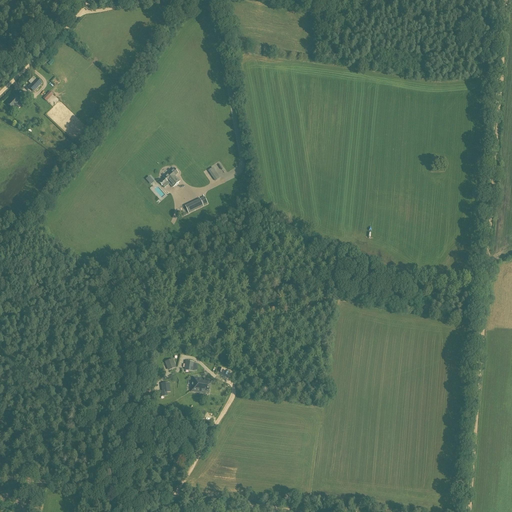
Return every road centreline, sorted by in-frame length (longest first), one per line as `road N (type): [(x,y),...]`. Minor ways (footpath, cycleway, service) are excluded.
road 1 (track): [(510,0),(469,511)]
road 2 (track): [(316,511),(0,477)]
